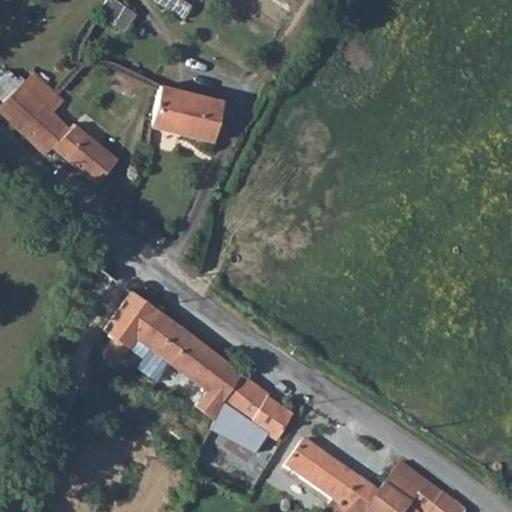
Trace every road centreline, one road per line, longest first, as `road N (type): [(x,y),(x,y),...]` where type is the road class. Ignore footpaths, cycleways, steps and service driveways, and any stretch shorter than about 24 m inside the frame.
road 1 (residential): [(152,262),(498,511)]
road 2 (unknown): [(205,300),(294,113),(362,0)]
road 3 (unclassified): [(0,128),(152,262)]
